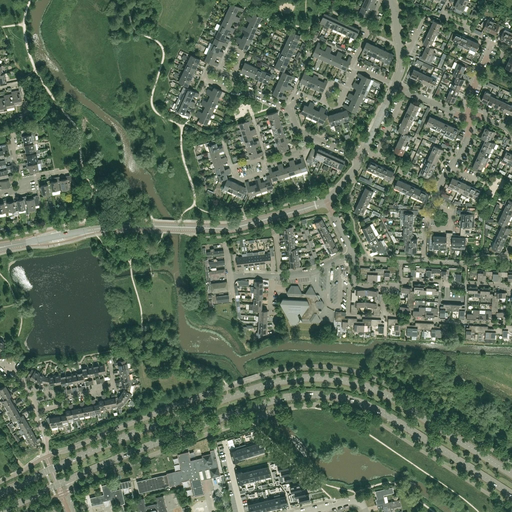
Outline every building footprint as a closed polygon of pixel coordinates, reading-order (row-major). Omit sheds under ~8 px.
[(463,10),(466,5),(456,1),(454,6),(455,7),(454,10),(461,14),(462,10),(463,10)] [(371,8),(374,10),(375,7),(364,2),(361,8),(369,11),(371,8)] [(238,9),(243,11),(244,9),(231,3),(229,9),(237,12),(238,9)] [(371,16),(368,14),(369,11),(361,8),(359,13),(370,18),(371,16)] [(229,9),(226,14),(239,20),(240,18),(235,16),(237,12),(229,9)] [(262,17),(254,13),(252,17),(248,15),(247,17),(259,23),(262,17)] [(329,15),(324,13),(320,22),(324,24),(329,15)] [(239,20),(226,14),(224,20),(232,23),(233,20),(238,22),(239,20)] [(324,24),(329,26),(333,17),(329,15),(324,24)] [(245,19),(250,21),(249,24),(257,28),(259,23),(247,17),(245,19)] [(333,17),(329,26),(333,28),(337,19),(333,17)] [(483,29),(489,31),(493,23),(493,22),(488,19),(487,20),(485,18),(480,25),(484,28),(483,29)] [(338,30),(342,21),(337,19),(333,28),(338,30)] [(230,26),(232,23),(224,20),(221,25),(224,26),(234,31),(235,29),(230,26)] [(438,30),(441,24),(433,20),(431,26),(438,30)] [(338,30),(342,32),(346,23),(342,21),(338,30)] [(346,23),(342,32),(346,34),(350,25),(346,23)] [(499,34),(502,26),(499,25),(499,24),(497,23),(496,24),(493,23),(489,31),(495,34),(496,32),(499,34)] [(242,28),(254,34),(257,28),(249,24),(247,28),(243,26),(242,28)] [(224,26),(221,25),(219,31),(224,33),(227,34),(228,31),(233,33),(234,31),(224,26)] [(346,34),(351,36),(355,27),(350,25),(346,34)] [(439,33),(437,33),(438,30),(431,26),(428,32),(436,35),(437,36),(439,33)] [(506,41),(510,32),(504,29),(505,28),(502,26),(499,34),(501,35),(500,38),(506,41)] [(355,27),(351,36),(355,38),(359,29),(355,27)] [(252,39),(254,34),(242,28),(240,30),(245,32),(244,35),(252,39)] [(216,36),(224,40),(228,42),(230,39),(225,37),(227,34),(224,33),(219,31),(216,36)] [(300,35),(291,31),(289,36),(298,40),(300,35)] [(433,41),(436,35),(428,32),(425,37),(433,41)] [(458,43),(462,36),(456,33),(455,34),(453,33),(450,39),(458,43)] [(242,39),(238,37),(237,39),(249,45),(252,39),(244,35),(242,39)] [(296,44),(298,40),(289,36),(287,40),(296,44)] [(458,43),(464,46),(467,38),(462,36),(458,43)] [(423,43),(427,45),(434,48),(430,46),(433,41),(425,37),(423,43)] [(227,46),(228,43),(224,42),(215,38),(213,44),(221,47),(222,44),(227,46)] [(470,48),(473,41),(467,38),(464,46),(470,48)] [(238,47),(246,50),(249,45),(237,39),(235,41),(240,43),(238,47)] [(294,48),(296,44),(287,40),(285,44),(294,48)] [(479,44),(473,41),(470,48),(472,49),(470,52),(474,54),(479,44)] [(318,42),(312,55),(318,57),(322,49),(319,48),(321,43),(318,42)] [(366,42),(362,51),(367,53),(371,44),(366,42)] [(219,50),(221,47),(213,44),(210,49),(223,55),(224,52),(219,50)] [(294,48),(285,44),(283,49),(292,53),(294,48)] [(371,44),(367,53),(371,55),(375,46),(371,44)] [(427,45),(424,51),(431,54),(433,51),(434,48),(427,45)] [(318,57),(324,60),(329,47),(327,46),(325,51),(322,49),(318,57)] [(376,57),(380,48),(375,46),(371,55),(376,57)] [(329,62),(333,54),(329,53),(332,48),(329,47),(324,60),(329,62)] [(380,59),(384,50),(380,48),(376,57),(380,59)] [(223,55),(210,49),(208,54),(216,58),(217,55),(222,57),(223,55)] [(283,49),(281,53),(290,57),(292,53),(283,49)] [(380,59),(384,61),(388,52),(384,50),(380,59)] [(335,65),(340,52),(338,51),(336,56),(333,54),(329,62),(335,65)] [(424,61),(431,64),(434,55),(431,54),(424,51),(421,56),(425,58),(424,61)] [(340,52),(335,65),(340,67),(344,59),(340,58),(342,53),(340,52)] [(388,52),(384,61),(389,63),(393,54),(388,52)] [(281,53),(279,57),(288,62),(290,57),(281,53)] [(219,63),(214,61),(216,58),(208,54),(205,60),(217,66),(219,63)] [(198,64),(200,59),(191,55),(189,59),(198,64)] [(340,67),(346,70),(351,57),(349,56),(347,61),(344,59),(340,67)] [(279,57),(277,62),(286,66),(288,62),(279,57)] [(196,68),(198,64),(189,59),(187,64),(196,68)] [(463,72),(465,66),(462,65),(463,62),(456,59),(455,62),(458,63),(455,69),(463,72)] [(245,73),(250,64),(245,62),(241,71),(245,73)] [(286,66),(277,62),(275,66),(284,71),(286,66)] [(194,72),(196,68),(187,64),(185,68),(194,72)] [(250,75),(254,66),(250,64),(245,73),(250,75)] [(250,75),(254,77),(258,68),(255,67),(256,65),(255,64),(254,66),(250,75)] [(194,72),(185,68),(183,73),(192,77),(194,72)] [(254,77),(258,79),(263,70),(258,68),(254,77)] [(419,72),(414,69),(412,72),(410,76),(416,79),(419,72)] [(464,80),(460,78),(463,72),(455,69),(453,75),(464,80)] [(263,81),(265,76),(267,72),(263,70),(258,79),(263,81)] [(295,80),(296,77),(283,71),(280,77),(288,81),(290,77),(295,80)] [(309,77),(306,75),(307,72),(305,71),(300,82),(305,85),(309,77)] [(422,82),(425,74),(426,73),(423,71),(422,73),(419,72),(416,79),(422,82)] [(267,83),(272,74),(267,72),(265,76),(263,81),(267,83)] [(5,81),(4,73),(1,74),(0,73),(0,82),(10,80),(9,80),(5,81)] [(183,73),(181,77),(190,81),(192,77),(183,73)] [(368,85),(371,79),(358,73),(357,76),(362,78),(360,81),(368,85)] [(427,84),(431,77),(425,74),(422,82),(427,84)] [(311,87),(316,76),(314,75),(312,78),(309,77),(305,85),(311,87)] [(461,85),(464,80),(453,75),(456,77),(454,82),(461,85)] [(320,82),(317,80),(318,77),(316,76),(311,87),(316,90),(320,82)] [(179,81),(188,86),(190,81),(181,77),(179,81)] [(288,81),(280,77),(278,82),(290,88),(292,86),(287,84),(288,81)] [(437,85),(440,78),(438,77),(436,79),(431,77),(427,84),(433,87),(435,83),(437,85)] [(316,90),(322,92),(327,81),(325,80),(323,83),(320,82),(316,90)] [(360,81),(359,84),(354,82),(353,84),(366,90),(368,85),(360,81)] [(290,88),(278,82),(275,88),(283,92),(285,88),(289,90),(290,88)] [(453,84),(451,88),(459,91),(461,85),(454,82),(453,84)] [(363,95),(366,90),(353,84),(352,86),(357,89),(355,92),(363,95)] [(22,106),(20,96),(23,95),(21,85),(18,86),(19,91),(16,92),(16,91),(11,92),(11,95),(12,95),(13,103),(16,102),(16,103),(21,102),(22,106)] [(199,94),(183,86),(181,92),(184,94),(192,97),(193,94),(198,96),(199,94)] [(213,91),(208,89),(207,91),(219,97),(222,91),(214,87),(213,91)] [(283,92),(275,88),(273,94),(285,99),(286,97),(282,95),(283,92)] [(459,91),(451,88),(449,93),(456,97),(459,91)] [(206,93),(211,95),(209,99),(217,102),(219,97),(207,91),(206,93)] [(485,91),(481,100),(487,103),(490,95),(491,94),(485,91)] [(366,97),(363,95),(355,92),(354,95),(349,93),(348,95),(361,101),(363,102),(366,97)] [(449,93),(446,99),(453,103),(456,97),(449,93)] [(12,95),(11,95),(9,95),(9,94),(3,95),(4,98),(6,106),(8,106),(9,107),(14,106),(13,103),(12,95)] [(192,97),(184,94),(181,99),(194,105),(195,103),(190,100),(192,97)] [(347,97),(352,99),(350,103),(358,106),(361,101),(348,95),(347,97)] [(492,106),(496,98),(490,95),(487,103),(492,106)] [(194,105),(181,99),(178,97),(175,103),(187,108),(188,105),(193,107),(194,105)] [(498,108),(501,101),(496,98),(492,106),(498,108)] [(208,102),(203,100),(202,102),(214,108),(217,102),(209,99),(208,102)] [(501,101),(498,108),(504,111),(507,103),(508,102),(506,101),(505,102),(501,101)] [(214,108),(202,102),(201,104),(205,106),(204,109),(212,113),(214,108)] [(310,102),(308,106),(305,105),(301,113),(307,115),(312,103),(310,102)] [(417,111),(419,106),(411,102),(408,107),(417,111)] [(175,103),(173,109),(189,116),(190,113),(185,111),(187,108),(175,103)] [(307,115),(312,118),(316,110),(313,108),(315,104),(312,103),(307,115)] [(356,112),(358,106),(350,103),(349,106),(344,104),(343,106),(356,112)] [(312,118),(318,120),(323,108),(321,107),(319,111),(316,110),(312,118)] [(415,115),(417,111),(408,107),(406,111),(415,115)] [(323,113),(325,109),(323,108),(318,120),(323,123),(327,115),(323,113)] [(212,113),(204,109),(203,113),(198,111),(197,113),(209,119),(212,113)] [(413,120),(415,115),(406,111),(404,116),(413,120)] [(196,115),(200,117),(199,120),(207,124),(209,119),(197,113),(196,115)] [(411,125),(413,120),(404,116),(402,121),(411,125)] [(431,127),(435,118),(430,116),(426,124),(431,127)] [(435,129),(439,120),(435,118),(431,127),(430,128),(434,131),(435,129)] [(253,122),(252,119),(239,123),(241,129),(249,127),(248,123),(253,122)] [(440,131),(444,122),(439,120),(435,129),(440,131)] [(402,121),(400,125),(408,129),(411,125),(402,121)] [(445,133),(449,124),(444,122),(440,131),(445,133)] [(449,135),(453,126),(449,124),(445,133),(449,135)] [(411,136),(406,134),(408,129),(400,125),(398,130),(411,136)] [(454,137),(458,129),(453,126),(449,135),(448,137),(453,139),(454,137)] [(241,129),(242,135),(255,131),(255,129),(250,130),(249,127),(241,129)] [(495,132),(485,128),(483,132),(493,137),(495,132)] [(23,143),(36,140),(34,134),(35,133),(35,130),(20,133),(21,136),(22,136),(23,143)] [(411,136),(398,130),(402,132),(400,137),(409,141),(411,136)] [(242,135),(244,141),(253,138),(251,135),(256,133),(255,131),(242,135)] [(491,142),(493,137),(483,132),(480,137),(491,142)] [(400,137),(398,141),(407,145),(409,141),(400,137)] [(496,144),(491,142),(480,137),(485,139),(483,144),(492,148),(494,149),(496,144)] [(259,143),(258,140),(254,142),(253,138),(244,141),(246,147),(259,143)] [(36,150),(35,144),(37,143),(37,140),(36,140),(23,143),(22,143),(23,146),(24,146),(25,152),(34,151),(36,150)] [(398,141),(396,146),(404,150),(407,145),(398,141)] [(223,147),(222,145),(217,146),(216,143),(210,145),(209,142),(206,143),(207,146),(208,146),(210,151),(223,147)] [(256,150),(255,146),(260,145),(259,143),(246,147),(248,152),(256,150)] [(0,157),(4,156),(2,150),(8,149),(7,144),(0,145),(0,157)] [(492,148),(483,144),(481,148),(489,152),(492,148)] [(440,154),(442,149),(434,145),(432,150),(440,154)] [(402,155),(404,150),(396,146),(394,151),(394,153),(398,155),(399,153),(402,155)] [(220,155),(219,151),(224,150),(223,147),(210,151),(211,157),(220,155)] [(319,160),(323,150),(318,148),(318,150),(316,153),(315,156),(314,158),(313,160),(317,162),(319,160)] [(481,148),(479,153),(487,157),(489,152),(481,148)] [(37,160),(36,153),(38,152),(38,153),(39,153),(38,150),(36,150),(34,151),(25,152),(22,153),(23,156),(26,156),(27,162),(37,160)] [(248,152),(250,158),(263,154),(262,152),(257,153),(256,150),(248,152)] [(319,160),(323,162),(327,152),(323,150),(319,160)] [(432,150),(429,155),(438,159),(440,154),(432,150)] [(506,164),(511,153),(506,151),(501,162),(506,164)] [(327,152),(323,162),(327,164),(332,154),(327,152)] [(479,153),(476,158),(487,163),(489,158),(487,157),(479,153)] [(332,166),(336,156),(332,154),(327,164),(332,166)] [(0,167),(6,166),(5,162),(11,160),(10,155),(4,156),(0,157),(0,167)] [(220,155),(211,157),(213,163),(226,159),(226,156),(221,158),(220,155)] [(438,159),(429,155),(427,159),(436,163),(438,159)] [(332,166),(336,168),(340,158),(336,156),(332,166)] [(302,162),(299,163),(301,171),(302,174),(308,172),(303,157),(300,157),(302,162)] [(341,170),(345,160),(340,158),(336,168),(341,170)] [(487,163),(476,158),(474,162),(483,166),(485,167),(487,163)] [(224,166),(222,163),(227,161),(226,159),(213,163),(215,169),(224,166)] [(295,164),(294,159),(291,160),(295,173),(301,171),(299,163),(295,164)] [(436,163),(427,159),(425,159),(423,163),(434,168),(436,163)] [(38,170),(37,164),(41,163),(41,160),(37,160),(27,162),(25,163),(26,166),(28,165),(29,172),(38,170)] [(290,175),(295,173),(291,160),(289,161),(290,166),(287,167),(290,175)] [(367,169),(373,172),(376,164),(371,161),(369,165),(366,163),(363,170),(366,171),(367,169)] [(481,171),(483,166),(474,162),(472,167),(481,171)] [(290,175),(287,167),(284,168),(282,163),(280,164),(284,177),(290,175)] [(421,168),(422,168),(423,169),(432,173),(434,168),(423,163),(421,168)] [(277,165),(279,169),(275,170),(278,179),(284,177),(280,164),(277,165)] [(378,175),(382,166),(376,164),(373,172),(378,175)] [(0,177),(7,176),(6,170),(12,169),(11,165),(12,165),(6,166),(0,167),(0,177)] [(225,169),(224,167),(224,166),(215,169),(217,174),(230,170),(229,168),(225,169)] [(384,177),(388,169),(382,166),(378,175),(384,177)] [(278,179),(275,170),(272,171),(271,167),(268,167),(272,181),(278,179)] [(432,173),(423,169),(422,168),(418,176),(426,179),(427,177),(429,178),(432,173)] [(392,181),(395,176),(392,175),(394,172),(388,169),(384,177),(392,181)] [(227,178),(226,174),(231,173),(230,170),(217,174),(219,180),(227,178)] [(0,188),(10,186),(8,180),(14,179),(13,175),(7,176),(0,177),(0,182),(0,184),(0,185),(0,186),(1,186),(1,188),(0,187),(0,188)] [(272,186),(269,175),(266,175),(268,180),(264,181),(267,190),(273,188),(272,186)] [(452,191),(457,179),(452,177),(448,186),(449,186),(448,188),(452,191)] [(62,190),(60,180),(59,178),(56,178),(57,181),(50,182),(52,192),(59,191),(59,190),(62,190)] [(255,193),(261,191),(257,178),(255,179),(256,184),(253,185),(255,193)] [(267,190),(264,181),(261,182),(259,178),(257,178),(261,191),(267,190)] [(74,193),(72,181),(69,182),(67,183),(67,179),(60,180),(62,190),(68,189),(69,194),(74,193)] [(232,181),(227,179),(224,186),(223,188),(224,188),(228,190),(232,181)] [(400,190),(404,182),(398,179),(394,187),(400,190)] [(453,188),(458,190),(461,182),(457,179),(452,191),(453,188)] [(52,192),(50,182),(50,181),(47,181),(47,184),(40,186),(42,194),(49,193),(49,192),(52,192)] [(228,190),(232,192),(236,183),(232,181),(228,190)] [(255,193),(253,185),(250,186),(248,181),(245,182),(250,195),(255,193)] [(406,193),(409,184),(404,182),(400,190),(406,193)] [(462,192),(466,184),(461,182),(458,190),(462,192)] [(236,194),(241,185),(236,183),(232,192),(236,194)] [(411,195),(415,187),(416,186),(412,184),(412,185),(409,184),(406,193),(411,195)] [(467,194),(471,186),(466,184),(462,192),(461,195),(466,197),(467,194)] [(245,187),(241,185),(236,194),(245,198),(247,194),(246,192),(243,191),(245,187)] [(371,197),(374,191),(375,191),(376,188),(370,186),(369,189),(365,187),(363,193),(371,197)] [(467,194),(472,197),(476,188),(471,186),(467,194)] [(417,198),(421,190),(415,187),(411,195),(417,198)] [(476,199),(480,190),(476,188),(472,197),(476,199)] [(423,201),(427,192),(421,190),(417,198),(423,201)] [(368,203),(369,200),(371,197),(363,193),(360,199),(368,203)] [(39,205),(37,195),(35,196),(35,198),(26,200),(26,201),(28,210),(35,209),(34,206),(39,205)] [(16,200),(17,205),(18,210),(25,209),(26,214),(29,214),(28,210),(26,201),(26,200),(25,196),(23,196),(23,199),(16,200)] [(357,205),(366,208),(368,203),(360,199),(357,205)] [(9,215),(8,212),(6,202),(6,200),(3,201),(3,203),(0,203),(0,214),(5,213),(6,215),(9,215)] [(18,210),(17,205),(17,207),(15,208),(13,201),(6,202),(8,212),(14,210),(15,215),(19,215),(19,212),(18,210)] [(511,213),(511,207),(506,205),(505,204),(505,205),(504,205),(504,207),(505,207),(503,211),(511,215),(511,213)] [(364,212),(366,208),(357,205),(355,211),(363,214),(364,212)] [(413,220),(414,220),(414,216),(413,216),(414,210),(400,209),(400,219),(404,219),(413,220)] [(474,220),(474,214),(471,214),(472,210),(462,210),(461,212),(461,220),(474,220)] [(500,217),(509,220),(511,215),(503,211),(500,217)] [(506,226),(509,220),(500,217),(498,222),(506,226)] [(324,224),(322,219),(314,223),(317,228),(324,224)] [(471,227),(474,227),(474,220),(461,220),(461,221),(460,221),(459,224),(461,224),(460,229),(462,229),(470,230),(471,227)] [(508,234),(511,228),(506,226),(498,222),(498,223),(502,225),(500,230),(508,234)] [(373,230),(375,229),(373,223),(362,229),(365,234),(373,230)] [(327,229),(324,224),(317,228),(319,233),(327,229)] [(329,234),(327,229),(319,233),(322,238),(329,234)] [(464,251),(465,238),(465,237),(465,232),(470,233),(470,230),(462,229),(461,237),(449,237),(449,247),(452,248),(451,250),(464,251)] [(373,230),(365,234),(368,240),(376,236),(373,230)] [(508,234),(500,230),(497,236),(505,240),(508,234)] [(329,234),(322,238),(324,243),(332,239),(329,234)] [(379,242),(376,236),(368,240),(370,246),(379,242)] [(439,249),(440,236),(430,236),(429,249),(432,250),(432,249),(439,249)] [(449,247),(449,237),(440,236),(439,249),(445,250),(446,247),(449,247)] [(497,236),(494,242),(503,246),(505,240),(497,236)] [(335,244),(332,239),(324,243),(327,248),(335,244)] [(381,240),(379,242),(370,246),(373,252),(376,250),(378,252),(385,253),(385,246),(384,246),(381,240)] [(500,252),(503,246),(494,242),(492,248),(490,247),(488,250),(494,253),(496,250),(500,252)] [(337,249),(335,244),(327,248),(329,253),(328,254),(329,256),(336,253),(335,251),(337,249)] [(408,245),(405,245),(405,251),(405,255),(412,255),(412,252),(416,252),(417,246),(408,245)] [(264,254),(265,262),(271,262),(270,256),(274,255),(273,247),(269,248),(270,252),(268,252),(268,253),(264,254)] [(236,256),(236,253),(232,254),(233,260),(236,260),(237,266),(243,265),(242,257),(238,257),(238,256),(236,256)] [(207,268),(224,266),(224,261),(216,262),(216,259),(206,260),(207,268)] [(397,273),(397,267),(388,266),(388,270),(385,270),(384,275),(384,280),(389,280),(390,273),(392,273),(394,273),(397,273)] [(367,281),(372,282),(373,271),(370,270),(370,268),(361,267),(360,274),(367,274),(367,280),(367,281)] [(403,267),(403,271),(411,272),(411,277),(416,277),(416,272),(418,272),(419,267),(403,267)] [(431,278),(431,273),(433,273),(434,268),(419,267),(418,272),(426,272),(426,277),(431,278)] [(449,268),(449,269),(448,273),(456,274),(455,281),(460,281),(461,270),(458,270),(458,268),(449,267),(449,268)] [(377,275),(384,275),(385,270),(385,269),(376,268),(376,271),(373,271),(372,282),(377,282),(377,275)] [(449,269),(434,268),(433,273),(441,273),(441,278),(446,279),(446,273),(448,273),(449,269)] [(209,271),(209,278),(212,277),(212,280),(219,280),(218,276),(225,276),(225,270),(209,271)] [(485,275),(485,271),(470,270),(470,272),(470,274),(470,275),(477,275),(477,280),(482,280),(483,275),(485,275)] [(497,281),(498,276),(500,276),(500,272),(485,271),(485,275),(493,276),(492,281),(497,281)] [(511,281),(511,272),(500,272),(500,276),(508,277),(507,282),(511,281)] [(227,282),(210,284),(212,294),(228,292),(227,282)] [(414,296),(426,297),(426,294),(427,286),(426,286),(424,286),(424,285),(414,285),(414,288),(414,291),(414,296)] [(426,297),(441,298),(441,297),(441,291),(438,291),(439,287),(436,287),(436,286),(426,285),(426,286),(427,286),(426,294),(426,297)] [(318,315),(324,305),(326,303),(325,301),(322,300),(319,300),(316,295),(314,291),(312,291),(311,289),(308,289),(305,293),(302,293),(298,286),(291,286),(286,292),(289,297),(290,299),(282,298),(280,302),(290,321),(291,324),(296,324),(300,319),(309,319),(311,322),(316,322),(319,317),(318,315)] [(403,287),(401,287),(401,292),(408,293),(407,300),(414,300),(414,296),(414,291),(412,291),(412,288),(410,288),(403,287)] [(465,299),(480,300),(480,297),(481,289),(480,289),(477,289),(477,288),(468,287),(468,292),(465,292),(465,299)] [(492,300),(492,298),(492,292),(493,290),(489,290),(490,288),(480,288),(480,289),(481,289),(480,297),(480,300),(492,300)] [(367,295),(368,290),(354,289),(354,292),(352,292),(351,301),(354,302),(355,302),(355,301),(357,302),(358,295),(367,295)] [(380,303),(381,294),(378,294),(379,291),(368,290),(367,295),(375,296),(374,303),(377,303),(378,303),(380,303)] [(492,292),(492,298),(492,300),(492,304),(498,305),(498,297),(505,298),(506,296),(507,296),(507,293),(497,292),(492,292)] [(413,304),(414,300),(407,300),(407,307),(400,307),(399,312),(413,312),(413,311),(413,304)] [(366,302),(357,302),(355,301),(355,302),(354,302),(354,304),(351,304),(351,314),(357,314),(357,307),(365,307),(365,306),(366,307),(366,302)] [(380,315),(380,306),(378,306),(378,303),(377,303),(374,303),(367,302),(366,302),(366,307),(366,306),(367,306),(367,307),(374,308),(373,315),(380,315)] [(413,316),(422,316),(422,315),(425,315),(425,312),(425,305),(413,304),(413,311),(413,312),(413,316)] [(440,317),(445,317),(445,311),(452,311),(453,304),(440,304),(440,305),(440,312),(440,317)] [(459,318),(464,318),(465,305),(453,304),(452,311),(459,312),(459,318)] [(497,312),(498,305),(492,304),(491,308),(491,316),(504,317),(505,312),(497,312)] [(425,316),(434,317),(434,316),(437,316),(437,312),(440,312),(440,305),(425,305),(425,312),(425,315),(425,316)] [(467,319),(476,319),(476,318),(479,318),(479,315),(480,308),(465,307),(464,314),(467,314),(467,319)] [(479,319),(488,320),(488,319),(491,319),(491,316),(491,308),(480,308),(479,315),(479,318),(479,319)] [(346,315),(346,312),(345,312),(336,311),(335,321),(342,321),(342,329),(347,329),(347,324),(347,319),(345,319),(345,315),(346,315)] [(359,332),(360,321),(357,321),(357,318),(347,318),(347,319),(347,324),(354,325),(354,332),(359,332)] [(400,323),(400,322),(397,322),(398,319),(388,318),(388,325),(389,325),(395,325),(395,335),(400,335),(400,328),(400,323)] [(363,319),(362,321),(360,321),(359,332),(359,334),(364,334),(364,325),(371,325),(372,319),(363,319)] [(383,333),(384,322),(381,322),(381,320),(372,319),(371,325),(379,326),(378,333),(383,333)] [(410,324),(410,322),(400,321),(400,322),(400,323),(400,328),(407,328),(407,335),(412,336),(412,325),(410,324)] [(415,325),(412,325),(412,336),(417,336),(417,329),(424,329),(424,323),(415,322),(415,325)] [(436,337),(437,326),(434,326),(434,323),(424,323),(424,329),(431,330),(431,337),(436,337)] [(441,330),(449,330),(449,324),(440,324),(439,326),(437,326),(436,337),(441,337),(441,330)] [(511,331),(511,324),(506,325),(506,328),(503,328),(502,333),(502,338),(507,338),(508,331),(511,331)] [(478,326),(469,325),(469,328),(466,328),(466,339),(471,339),(471,332),(478,332),(478,326)] [(488,326),(478,326),(478,332),(485,332),(485,342),(490,342),(491,329),(488,329),(488,326)] [(493,329),(491,329),(490,342),(495,342),(495,333),(502,333),(503,328),(503,327),(494,326),(493,329)] [(267,327),(258,327),(258,333),(256,333),(256,339),(264,336),(264,333),(267,333),(267,327)] [(128,368),(127,363),(126,363),(125,360),(119,361),(119,364),(118,364),(120,370),(128,368)] [(35,381),(40,373),(35,370),(35,371),(32,369),(28,375),(31,377),(30,377),(35,381)] [(45,383),(47,377),(45,377),(40,373),(35,381),(40,384),(41,382),(45,383)] [(56,384),(54,375),(49,376),(49,378),(47,377),(45,383),(50,384),(51,385),(56,384)] [(12,394),(6,385),(0,387),(0,392),(4,399),(12,394)] [(130,392),(131,385),(126,387),(123,387),(123,389),(124,390),(121,394),(129,399),(132,394),(130,392)] [(15,406),(10,396),(12,394),(4,399),(1,401),(2,400),(8,410),(15,406)] [(119,398),(118,397),(117,398),(116,398),(116,401),(117,406),(118,407),(118,409),(125,403),(126,404),(129,399),(121,394),(119,398)] [(21,416),(21,415),(15,406),(8,410),(13,420),(15,419),(21,416)] [(68,420),(67,414),(63,415),(62,409),(60,410),(61,414),(61,416),(63,426),(64,426),(64,424),(69,423),(68,419),(68,420)] [(26,419),(23,414),(21,415),(21,416),(15,419),(18,424),(26,419)] [(58,427),(57,426),(57,425),(56,417),(50,418),(49,416),(46,418),(49,424),(51,423),(52,428),(53,429),(58,428),(58,427)] [(29,424),(26,419),(18,424),(21,429),(29,424)] [(32,429),(29,424),(21,429),(24,434),(32,429)] [(34,434),(32,429),(24,434),(27,439),(34,434)] [(42,441),(40,438),(37,439),(34,434),(27,439),(31,447),(42,441)] [(262,441),(256,443),(259,452),(265,451),(262,441)] [(256,443),(251,445),(254,454),(259,452),(256,443)] [(246,446),(241,448),(244,457),(249,455),(246,446)] [(241,448),(236,450),(239,459),(244,457),(241,448)] [(204,494),(204,493),(199,471),(202,470),(202,472),(205,471),(205,470),(209,469),(211,478),(220,475),(214,449),(210,450),(211,453),(202,455),(202,458),(190,460),(188,452),(178,454),(182,470),(167,473),(167,474),(169,485),(181,482),(180,480),(190,478),(195,496),(204,494)] [(236,450),(230,451),(234,461),(239,460),(239,459),(236,450)] [(287,462),(278,464),(279,470),(281,470),(288,468),(287,462)] [(288,468),(281,470),(282,475),(284,475),(292,473),(290,467),(288,468)] [(292,473),(284,475),(286,480),(295,478),(294,472),(292,473)] [(169,485),(167,474),(163,475),(136,481),(139,493),(166,487),(165,486),(169,485)] [(132,486),(130,480),(118,483),(120,489),(114,490),(111,491),(109,484),(110,484),(110,483),(102,485),(102,486),(104,494),(102,495),(94,497),(91,498),(90,497),(90,498),(92,506),(92,505),(103,503),(103,501),(105,500),(105,501),(111,499),(116,498),(117,505),(120,505),(121,511),(124,511),(124,508),(123,505),(123,504),(125,503),(121,489),(122,489),(122,488),(132,486)] [(300,484),(291,486),(292,492),(295,491),(301,489),(300,484)] [(385,503),(383,495),(393,493),(394,493),(392,487),(375,491),(375,492),(375,491),(377,499),(375,499),(377,505),(383,504),(385,503)] [(301,489),(295,491),(296,497),(299,496),(305,494),(304,489),(301,489)] [(305,494),(299,496),(300,502),(310,499),(308,493),(305,494)] [(165,511),(167,511),(163,495),(156,497),(158,503),(146,506),(144,498),(136,500),(137,500),(139,511),(165,511)] [(396,500),(385,503),(383,504),(384,511),(383,511),(382,511),(391,511),(391,508),(401,505),(400,499),(396,500)]
